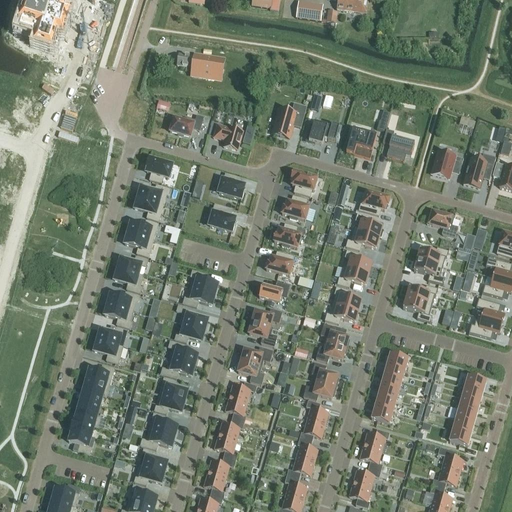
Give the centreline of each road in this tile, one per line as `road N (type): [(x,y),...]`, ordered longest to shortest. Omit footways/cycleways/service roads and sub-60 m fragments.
road 1 (residential): [(27,511),(133,139)]
road 2 (residential): [(176,511),(270,178)]
road 3 (residential): [(323,511),(414,192)]
road 4 (residential): [(414,192),(278,153),(270,178)]
road 5 (residential): [(39,151),(50,113),(73,85),(100,1)]
road 6 (residential): [(471,511),(511,371)]
road 7 (residential): [(0,290),(39,151)]
road 8 (residential): [(270,178),(133,139)]
